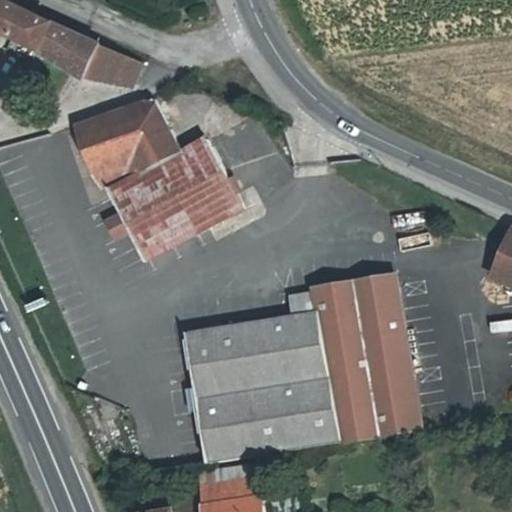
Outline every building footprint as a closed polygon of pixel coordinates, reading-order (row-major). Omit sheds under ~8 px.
[(0,4),(0,37),(41,57),(92,89),(120,93),(129,74),(140,78),(143,68),(77,43),(0,4)] [(129,74),(120,93),(137,95),(140,78),(129,74)] [(164,108),(139,117),(88,135),(107,197),(119,193),(155,268),(252,217),(215,148),(189,160),(164,108)] [(511,256),(501,284),(511,289),(511,256)] [(298,307),(301,328),(192,344),(201,397),(205,420),(214,478),(424,443),(403,289),(298,307)] [(511,320),(497,322),(499,336),(511,334),(511,320)] [(205,420),(201,397),(190,399),(194,422),(205,420)] [(205,488),(208,511),(267,511),(268,508),(263,479),(205,488)]
